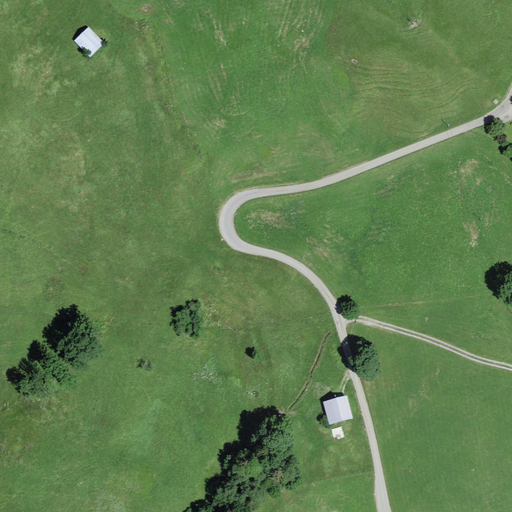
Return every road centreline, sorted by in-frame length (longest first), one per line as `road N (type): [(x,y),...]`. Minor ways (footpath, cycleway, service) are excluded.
road 1 (unclassified): [(511,107),(341,176),(254,194),(233,207),(237,242),(293,260),(330,292),(388,511)]
road 2 (track): [(341,314),(511,367)]
